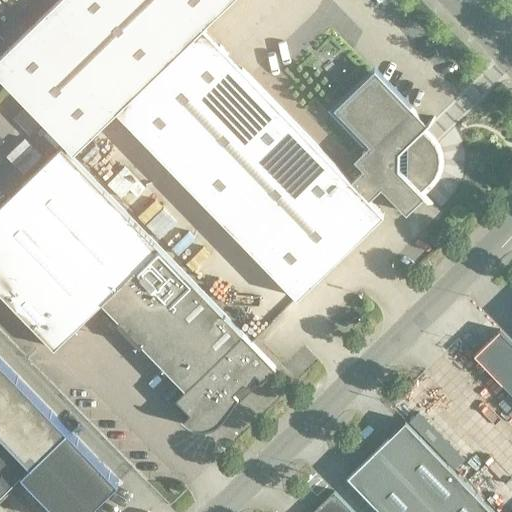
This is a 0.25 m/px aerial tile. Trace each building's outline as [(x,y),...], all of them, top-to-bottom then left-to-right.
[(427,124),(410,106),(408,108),(374,73),(338,108),(371,143),(354,160),(363,169),(351,181),(203,28),(231,0),(58,0),(0,56),(0,77),(73,153),(116,111),(297,298),(383,214),(369,199),(381,187),(406,213),(425,195),(419,189),(427,181),(429,182),(430,182),(434,176),(437,169),(438,161),(438,153),(435,146),(430,140),(430,139),(428,141),(420,132),(435,118),(434,116),(427,124)] [(222,420),(223,418),(238,397),(233,392),(243,382),(246,386),(255,373),(262,380),(276,367),(61,146),(0,205),(0,292),(54,348),(101,302),(119,321),(117,323),(139,346),(142,344),(185,388),(175,398),(189,412),(182,420),(183,421),(185,423),(188,425),(191,426),(192,427),(195,428),(199,428),(202,429),(204,429),(207,428),(210,427),(214,426),(217,424),(220,422),(222,420)] [(511,342),(499,330),(474,355),(511,394),(511,342)] [(0,511),(0,494),(22,474),(58,511),(86,511),(118,481),(0,359),(0,511)] [(493,511),(405,421),(348,477),(381,511),(493,511)] [(511,490),(505,483),(486,502),(495,511),(504,511),(511,505),(511,490)] [(353,511),(333,490),(310,511),(353,511)]
